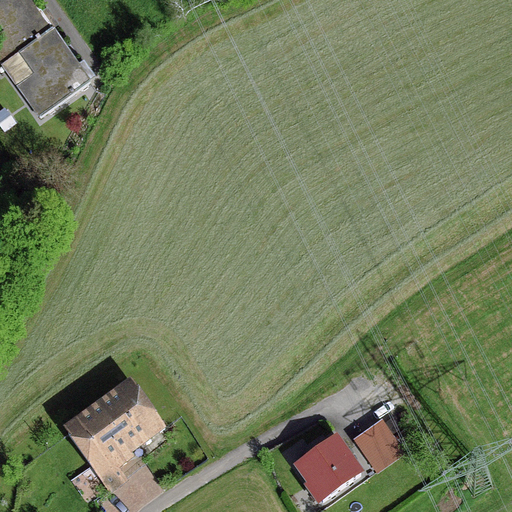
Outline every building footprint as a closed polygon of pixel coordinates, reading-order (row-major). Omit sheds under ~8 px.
[(50,32),(38,15),(27,0),(0,0),(0,23),(6,32),(0,36),(0,65),(0,67),(20,53),(50,32)] [(87,84),(75,66),(50,32),(20,53),(37,76),(17,90),(38,119),(87,84)] [(131,388),(66,436),(106,492),(123,480),(107,458),(121,448),(127,455),(162,430),(156,422),(155,422),(131,388)] [(393,446),(378,426),(358,441),(373,461),(393,446)] [(332,441),(295,467),(320,502),(357,477),(332,441)]
